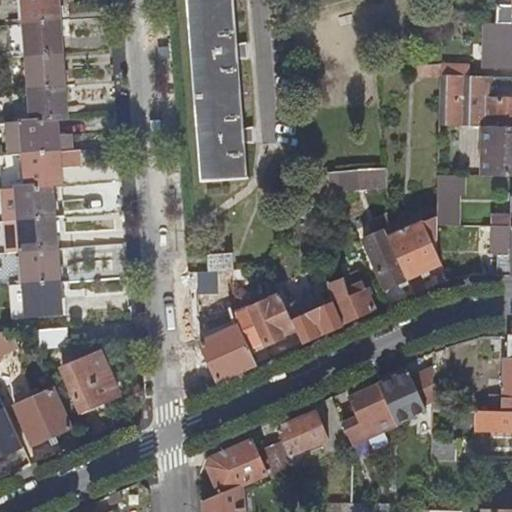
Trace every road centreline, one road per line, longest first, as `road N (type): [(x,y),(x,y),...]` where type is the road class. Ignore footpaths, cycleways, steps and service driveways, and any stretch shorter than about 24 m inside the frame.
road 1 (residential): [(171,433),(139,0)]
road 2 (residential): [(511,302),(454,307),(171,433)]
road 3 (residential): [(171,433),(0,510)]
